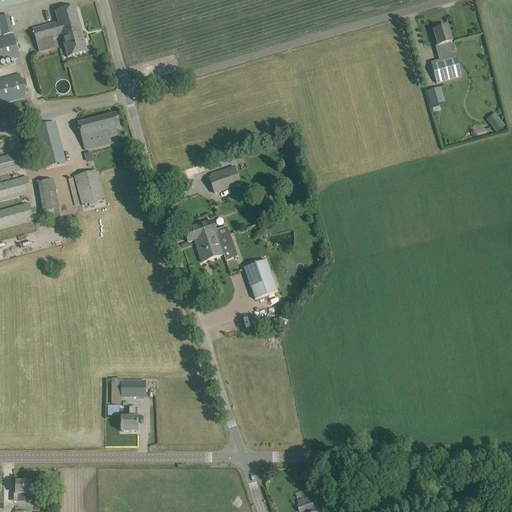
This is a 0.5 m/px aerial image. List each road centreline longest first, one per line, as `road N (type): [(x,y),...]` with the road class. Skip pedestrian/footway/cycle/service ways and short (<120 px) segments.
road 1 (unclassified): [(242,456),(183,294),(127,94)]
road 2 (unclassified): [(127,94),(454,0)]
road 3 (unclassified): [(511,457),(242,456)]
road 4 (unclassified): [(242,456),(0,457)]
road 5 (unclassified): [(0,131),(127,94)]
